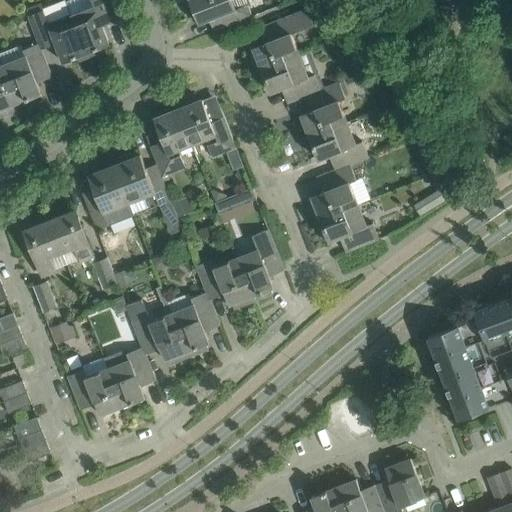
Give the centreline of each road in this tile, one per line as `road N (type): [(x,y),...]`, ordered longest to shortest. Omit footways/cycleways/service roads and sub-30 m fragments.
road 1 (residential): [(157,57),(222,58),(315,297),(252,358),(239,350),(106,457),(86,462),(70,453),(55,417),(0,255)]
road 2 (tertiary): [(511,198),(206,451),(114,511)]
road 3 (tertiary): [(164,511),(511,227)]
road 4 (residential): [(230,511),(410,432),(435,447),(450,477),(511,451)]
road 5 (residential): [(0,174),(25,164),(157,57)]
